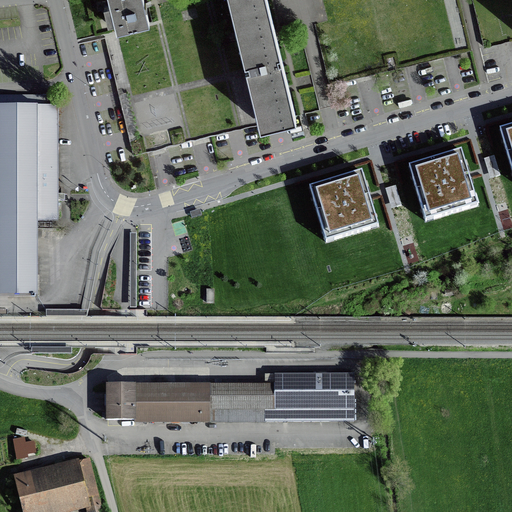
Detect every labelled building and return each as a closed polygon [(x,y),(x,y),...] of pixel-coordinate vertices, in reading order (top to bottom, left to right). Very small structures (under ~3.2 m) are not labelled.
[(109,0),(110,4),(103,6),(108,23),(114,21),(116,32),(149,24),(145,6),(143,0),(109,0)] [(267,0),(229,0),(248,73),(260,123),(295,114),(282,59),(267,0)] [(0,296),(38,297),(38,221),(59,221),(59,201),(67,201),(67,194),(59,194),(59,106),(50,106),(50,95),(0,95),(0,296)] [(511,125),(501,129),(511,170),(511,125)] [(462,151),(409,166),(424,221),(478,207),(469,175),(462,151)] [(361,172),(308,189),(326,243),(379,226),(368,195),(361,172)] [(192,218),(202,215),(200,209),(190,212),(192,218)] [(274,384),(134,384),(134,421),(134,423),(355,422),(355,372),(265,373),(265,383),(274,383),(274,384)] [(106,421),(134,421),(134,384),(106,384),(106,421)] [(24,438),(13,440),(17,460),(35,457),(34,453),(36,453),(34,441),(25,443),(24,438)] [(73,511),(86,509),(86,511),(103,511),(90,459),(79,461),(79,459),(13,476),(22,511),(73,511)]
